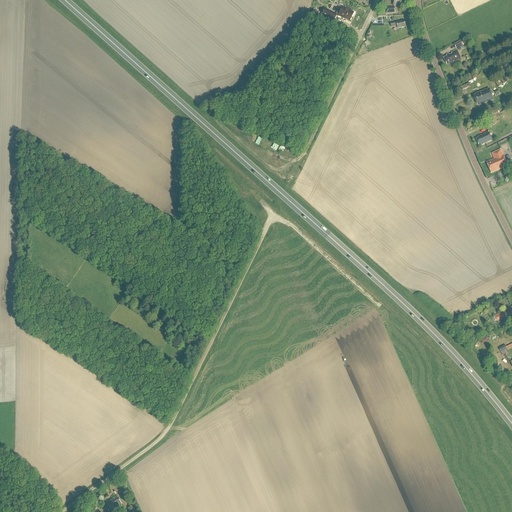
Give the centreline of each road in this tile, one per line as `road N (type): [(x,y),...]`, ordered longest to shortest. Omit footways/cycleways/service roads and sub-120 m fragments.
road 1 (trunk): [(511,424),(402,302),(65,0)]
road 2 (unclassified): [(60,511),(158,440),(273,215)]
road 3 (tertiary): [(511,240),(459,124),(418,0)]
road 4 (residential): [(306,146),(377,0)]
